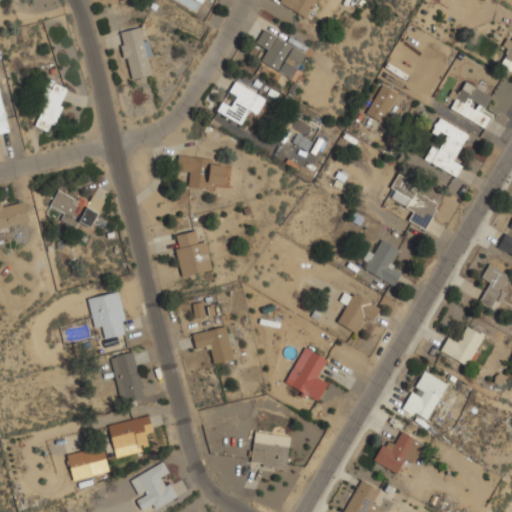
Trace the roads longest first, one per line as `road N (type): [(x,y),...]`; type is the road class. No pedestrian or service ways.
road 1 (residential): [(76,0),(190,452),(206,484),(243,511)]
road 2 (tertiary): [(511,153),(302,511)]
road 3 (residential): [(243,0),(200,80),(142,134),(0,167)]
